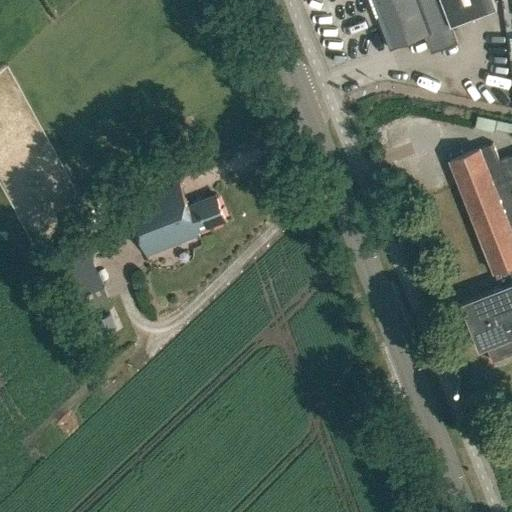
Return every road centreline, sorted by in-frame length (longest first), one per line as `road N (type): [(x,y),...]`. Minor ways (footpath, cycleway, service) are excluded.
road 1 (tertiary): [(464,511),(262,0)]
road 2 (track): [(155,326),(182,315),(330,171)]
